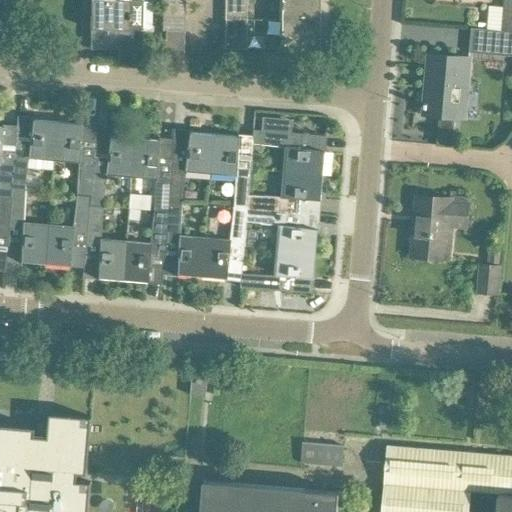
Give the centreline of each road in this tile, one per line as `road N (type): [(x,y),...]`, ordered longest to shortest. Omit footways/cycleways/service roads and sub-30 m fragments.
road 1 (residential): [(373,110),(0,74)]
road 2 (residential): [(355,344),(0,314)]
road 3 (residential): [(355,344),(370,148)]
road 4 (residential): [(511,356),(355,344)]
road 5 (residential): [(511,160),(370,148)]
